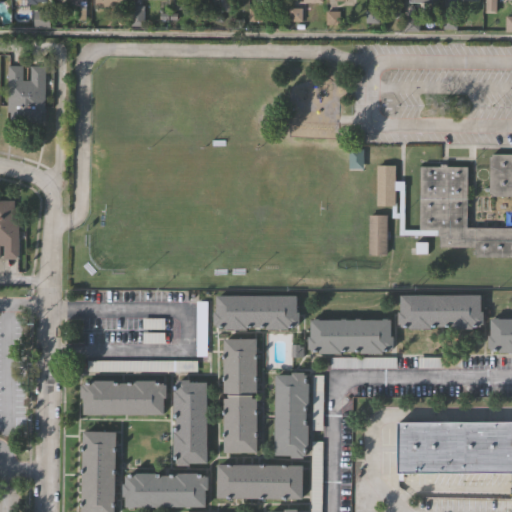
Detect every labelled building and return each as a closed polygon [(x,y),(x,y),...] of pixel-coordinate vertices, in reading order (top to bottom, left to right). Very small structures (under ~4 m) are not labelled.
[(83,0),(83,3),(88,3),(88,13),(79,13),(79,3),(71,3),(71,0),(83,0)] [(102,0),(103,9),(120,9),(120,0),(102,0)] [(190,0),(176,0),(177,9),(191,10),(190,0)] [(402,0),(402,15),(391,15),(391,0),(402,0)] [(497,0),(497,11),(485,11),(485,0),(497,0)] [(45,113),(43,113),(42,123),(11,122),(11,111),(9,111),(10,65),(24,66),(24,79),(32,79),(32,66),(46,67),(45,113)] [(350,171),(364,171),(364,149),(350,149),(350,171)] [(511,255),(477,256),(477,245),(441,245),(441,233),(401,233),(401,216),(393,216),(393,203),(378,203),(378,164),(398,164),(398,179),(406,179),(407,228),(421,228),(421,165),(442,164),(442,162),(449,162),(449,165),(469,165),(470,225),(511,224),(511,195),(493,195),(493,191),(491,191),(491,154),(494,154),(494,152),(511,152),(511,255)] [(18,259),(3,259),(3,247),(1,247),(0,259),(0,201),(15,201),(15,209),(19,209),(18,259)] [(217,327),(217,325),(214,325),(214,313),(217,313),(217,296),(296,297),(296,313),(299,313),(299,326),(289,326),(289,331),(265,331),(265,328),(247,328),(247,331),(223,331),(223,327),(217,327)] [(400,327),(400,325),(397,325),(397,313),(400,313),(400,296),(480,296),(479,313),(483,313),(483,326),(472,326),(472,331),(448,330),(448,328),(430,327),(430,331),(406,331),(406,327),(400,327)] [(198,354),(198,299),(209,299),(209,354),(198,354)] [(490,351),(490,349),(487,349),(487,337),(490,337),(490,320),(511,320),(511,355),(496,355),(496,351),(490,351)] [(311,352),(311,350),(308,350),(308,338),(311,338),(311,321),(390,322),(390,338),(393,338),(393,352),(383,351),(383,356),(359,356),(359,353),(341,353),(341,356),(317,356),(317,352),(311,352)] [(258,453),(226,452),(226,398),(230,398),(230,392),(225,392),(226,338),(259,339),(258,393),(255,393),(255,399),(259,399),(258,453)] [(293,345),(293,358),(304,358),(304,347),(301,347),(301,345),(293,345)] [(89,369),(90,357),(199,358),(199,370),(89,369)] [(418,357),(462,357),(462,369),(418,369),(418,357)] [(330,358),(397,358),(397,369),(330,368),(330,358)] [(309,375),(320,375),(320,430),(309,430),(309,375)] [(268,459),(269,379),(285,379),(285,376),(298,376),(298,387),(303,387),(303,410),(299,410),(299,428),(302,428),(302,452),(300,452),(300,459),(298,459),(298,462),(285,462),(285,459),(268,459)] [(86,411),(86,396),(84,396),(84,383),(85,383),(86,380),(93,381),(93,379),(116,379),(116,381),(135,381),(135,378),(159,379),(159,380),(166,381),(166,383),(167,383),(167,395),(166,395),(166,412),(86,411)] [(175,467),(175,457),(172,457),(172,434),(175,434),(176,415),(172,415),(173,390),(176,390),(176,382),(188,382),(188,383),(207,384),(207,465),(188,465),(188,467),(175,467)] [(395,423),(511,422),(511,474),(395,474),(395,423)] [(81,511),(82,433),(116,433),(115,511),(81,511)] [(309,511),(310,439),(320,439),(319,511),(309,511)] [(216,500),(217,466),(302,467),(302,501),(216,500)] [(127,486),(127,477),(135,477),(135,474),(158,475),(158,478),(175,478),(175,475),(199,475),(199,477),(206,477),(206,479),(209,479),(209,491),(207,491),(207,509),(127,508),(127,500),(125,500),(125,486),(127,486)]
